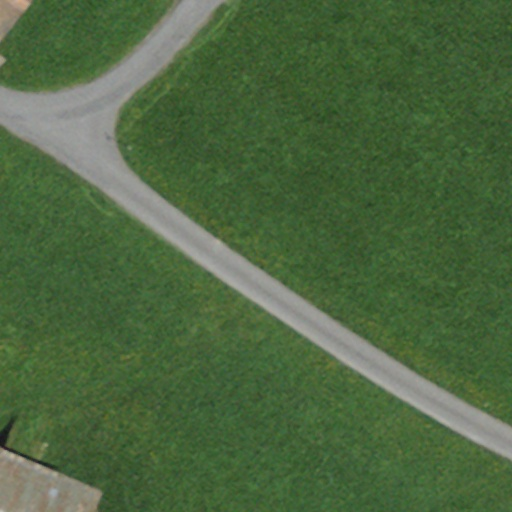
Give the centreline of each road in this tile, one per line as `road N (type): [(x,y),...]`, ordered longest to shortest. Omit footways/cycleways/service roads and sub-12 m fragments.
road 1 (track): [(50,118),(65,146),(312,327),(511,447)]
road 2 (track): [(50,118),(82,110),(141,69),(203,0)]
